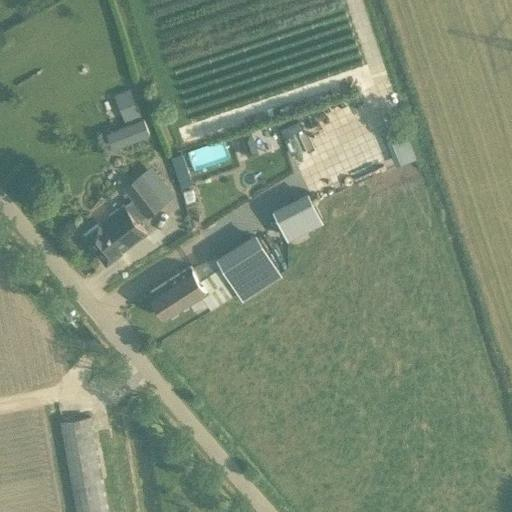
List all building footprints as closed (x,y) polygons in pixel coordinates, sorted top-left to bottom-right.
[(118,100),(126,120),(140,116),(132,95),(118,100)] [(143,121),(110,134),(116,148),(149,136),(143,121)] [(408,128),(389,137),(401,163),(420,154),(408,128)] [(147,217),(165,203),(142,173),(124,187),(133,198),(85,235),(106,263),(146,233),(138,223),(147,216),(147,217)] [(274,208),(276,212),(288,238),(323,220),(308,191),(274,208)] [(191,258),(213,247),(205,230),(183,241),(191,258)] [(219,259),(239,290),(244,297),(282,272),(256,232),(217,256),(219,259)] [(239,290),(219,259),(195,274),(190,266),(149,292),(166,317),(202,294),(211,308),(239,290)] [(109,511),(92,415),(61,421),(76,511),(109,511)]
